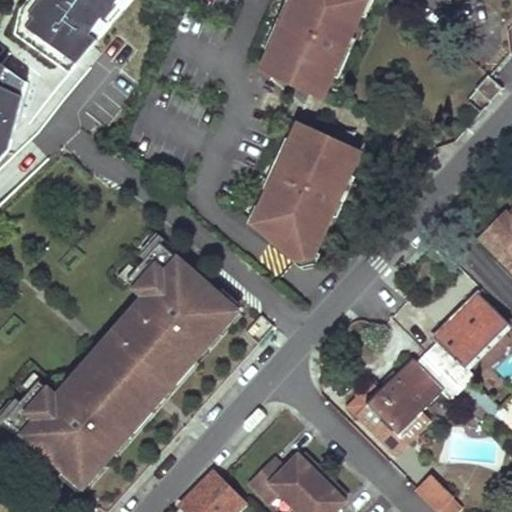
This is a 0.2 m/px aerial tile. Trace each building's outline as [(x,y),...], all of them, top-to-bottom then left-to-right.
[(27,0),(22,8),(15,33),(26,41),(70,72),(127,0),(27,0)] [(287,0),(257,68),(268,74),(266,76),(290,99),(296,86),(308,91),(320,96),(363,0),(287,0)] [(25,82),(0,64),(0,157),(8,148),(25,82)] [(498,88),(485,76),(473,88),(486,100),(498,88)] [(296,86),(290,99),(303,104),(308,91),(296,86)] [(293,124),(248,222),(291,257),(311,254),(356,152),(344,147),(332,143),(339,128),(293,124)] [(332,143),(344,147),(351,133),(339,128),(332,143)] [(511,218),(511,219),(506,213),(481,239),(511,270),(511,218)] [(37,385),(5,424),(75,483),(94,462),(102,468),(113,455),(110,452),(133,425),(137,428),(150,412),(147,409),(164,389),(168,391),(181,376),(178,373),(201,345),(205,348),(216,335),(208,328),(227,306),(157,246),(125,284),(143,301),(127,320),(134,327),(117,347),(99,368),(81,388),(74,382),(57,402),(37,385)] [(508,325),(478,295),(439,334),(443,337),(437,342),(425,355),(461,390),(489,418),(497,409),(469,381),(474,376),(465,368),(508,325)] [(216,335),(235,313),(227,306),(208,328),(216,335)] [(256,346),(272,328),(259,317),(244,335),(256,346)] [(99,368),(117,347),(134,327),(127,320),(74,382),(81,388),(99,368)] [(443,337),(439,334),(434,339),(437,342),(443,337)] [(451,401),(461,390),(425,355),(413,367),(410,364),(379,395),(370,386),(347,409),(357,419),(360,416),(381,437),(380,439),(397,455),(407,445),(428,423),(420,415),(442,392),(451,401)] [(342,499),(334,491),(338,488),(312,463),(309,467),(301,459),(297,455),(284,469),(273,459),(248,484),(260,496),(270,486),(280,496),(296,511),(335,511),(345,502),(342,499)] [(312,463),(305,456),(301,459),(309,467),(312,463)] [(83,490),(102,468),(94,462),(75,483),(83,490)] [(216,471),(198,489),(181,507),(186,511),(236,511),(247,501),(216,471)] [(451,501),(434,484),(422,496),(438,511),(453,511),(454,511),(447,504),(451,501)] [(270,506),(280,496),(270,486),(260,496),(270,506)] [(345,495),(340,490),(338,488),(334,491),(342,499),(345,495)]
